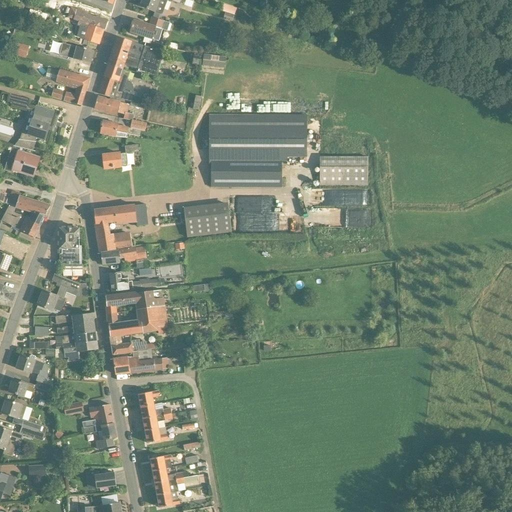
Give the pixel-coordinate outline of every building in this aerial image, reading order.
[(58,0),(33,0),(31,5),(54,12),(58,0)] [(162,16),(167,1),(164,0),(143,0),(141,7),(162,16)] [(224,4),(223,11),(236,14),(238,7),(224,4)] [(83,40),(99,45),(104,30),(106,30),(108,22),(87,15),(88,13),(72,8),(68,18),(74,20),(74,21),(79,22),(78,26),(81,27),(78,37),(84,39),(83,40)] [(226,14),(224,19),(233,22),(234,16),(226,14)] [(150,26),(149,25),(135,21),(131,33),(145,37),(159,42),(163,30),(168,32),(170,23),(152,18),(150,26)] [(136,73),(137,73),(158,77),(165,53),(118,38),(109,66),(122,70),(124,66),(137,70),(136,73)] [(10,41),(6,53),(25,59),(29,47),(10,41)] [(63,44),(60,56),(91,64),(94,51),(77,47),(77,48),(63,44)] [(195,54),(194,57),(193,65),(201,66),(202,55),(195,54)] [(225,69),(226,58),(204,55),(203,66),(225,69)] [(126,101),(132,102),(142,105),(140,99),(139,96),(136,93),(134,91),(134,88),(133,85),(131,82),(128,81),(130,73),(122,70),(109,66),(100,95),(114,98),(126,101)] [(90,79),(61,71),(60,70),(57,82),(87,90),(90,79)] [(82,106),(84,98),(67,93),(65,101),(76,104),(82,106)] [(199,111),(202,97),(196,96),(194,110),(199,111)] [(110,100),(107,100),(98,98),(95,110),(104,112),(104,109),(125,114),(124,119),(133,121),(133,120),(135,115),(128,114),(130,105),(121,103),(110,100)] [(54,112),(37,107),(29,134),(23,132),(18,148),(34,152),(37,142),(35,142),(37,138),(46,140),(54,112)] [(209,157),(211,157),(282,158),(287,158),(307,158),(307,118),(209,117),(209,157)] [(133,120),(133,121),(131,128),(145,131),(147,124),(133,120)] [(101,134),(120,138),(126,138),(128,128),(118,126),(119,124),(104,121),(101,134)] [(126,154),(139,152),(139,145),(125,147),(126,154)] [(13,173),(14,171),(34,177),(40,159),(19,152),(16,163),(9,161),(6,171),(13,173)] [(121,154),(104,156),(106,169),(128,166),(126,154),(121,154)] [(282,188),(282,158),(211,157),(212,188),(282,188)] [(320,158),(320,186),(368,186),(368,158),(320,158)] [(46,216),(50,207),(21,199),(22,195),(14,192),(10,205),(10,206),(10,207),(46,216)] [(95,211),(96,225),(108,223),(117,223),(117,225),(137,223),(138,226),(149,225),(147,205),(95,211)] [(184,209),(188,238),(232,233),(229,205),(194,209),(193,207),(184,209)] [(20,231),(34,239),(41,226),(29,221),(30,218),(20,217),(14,212),(9,211),(10,207),(10,206),(6,212),(2,221),(20,231)] [(29,221),(41,226),(46,216),(10,207),(9,211),(14,212),(20,217),(30,218),(29,221)] [(60,262),(67,262),(67,263),(64,263),(63,276),(83,276),(83,263),(82,263),(82,246),(80,246),(80,229),(60,229),(60,262)] [(110,235),(97,237),(100,253),(101,253),(132,248),(131,233),(110,235)] [(121,259),(124,258),(125,263),(146,260),(146,256),(145,246),(132,248),(101,253),(103,264),(121,262),(121,259)] [(13,258),(0,252),(0,268),(7,272),(13,258)] [(113,292),(130,290),(151,288),(158,287),(158,283),(158,280),(150,281),(150,280),(140,281),(140,282),(133,283),(133,282),(129,282),(129,279),(123,280),(122,273),(111,275),(113,292)] [(68,289),(78,292),(81,284),(64,278),(57,297),(44,291),(38,306),(54,312),(55,309),(62,311),(66,300),(64,299),(68,289)] [(87,284),(81,284),(78,292),(76,296),(81,298),(88,297),(87,284)] [(140,310),(165,307),(163,291),(108,297),(107,296),(106,296),(108,306),(125,304),(125,302),(139,301),(140,310)] [(122,337),(159,332),(158,328),(168,326),(166,307),(165,307),(140,310),(141,322),(110,326),(111,337),(112,337),(112,338),(122,337)] [(93,315),(74,317),(74,315),(56,317),(57,324),(73,322),(74,326),(75,326),(75,327),(94,324),(93,315)] [(71,336),(95,332),(94,324),(75,327),(75,326),(74,326),(58,329),(58,335),(70,333),(71,336)] [(49,337),(50,328),(36,327),(35,337),(49,337)] [(63,349),(63,348),(64,348),(64,346),(78,344),(97,341),(95,332),(71,336),(65,336),(65,340),(62,341),(63,345),(56,346),(57,350),(63,349)] [(196,344),(206,342),(204,332),(195,334),(196,344)] [(131,344),(123,345),(113,346),(114,355),(133,353),(151,350),(157,349),(157,344),(147,345),(146,342),(140,342),(140,340),(131,341),(131,344)] [(78,344),(64,346),(64,348),(63,348),(63,349),(65,358),(68,357),(69,361),(80,360),(79,352),(98,350),(97,341),(78,344)] [(196,348),(190,349),(184,349),(186,360),(197,358),(196,348)] [(117,375),(131,374),(130,361),(139,360),(139,362),(162,359),(153,360),(151,350),(133,353),(134,358),(114,359),(117,375)] [(41,370),(38,382),(52,386),(54,380),(48,378),(48,366),(36,362),(37,359),(36,357),(32,356),(30,357),(30,359),(21,357),(17,369),(32,374),(34,368),(41,370)] [(130,361),(131,374),(155,371),(163,370),(169,369),(168,359),(162,360),(162,359),(139,362),(139,360),(130,361)] [(36,389),(50,393),(52,386),(38,382),(36,386),(22,381),(21,384),(13,381),(9,393),(25,398),(26,397),(30,399),(32,393),(34,394),(36,389)] [(161,397),(160,391),(139,395),(141,408),(155,405),(153,398),(161,397)] [(2,414),(18,419),(18,418),(23,420),(27,407),(7,401),(2,414)] [(66,415),(84,411),(82,403),(64,407),(66,415)] [(110,405),(89,409),(91,418),(94,417),(96,426),(84,429),(85,435),(103,431),(102,426),(114,424),(110,405)] [(155,405),(141,408),(143,420),(172,414),(171,409),(156,411),(155,405)] [(172,414),(143,420),(146,431),(159,429),(158,422),(173,420),(172,414)] [(25,420),(22,427),(45,435),(47,428),(25,420)] [(103,431),(104,440),(96,442),(98,450),(112,447),(110,440),(117,438),(114,424),(102,426),(103,431)] [(12,457),(16,446),(21,447),(24,436),(43,442),(45,435),(22,427),(20,434),(0,427),(0,449),(5,451),(4,454),(12,457)] [(166,428),(159,429),(146,431),(148,444),(169,440),(166,428)] [(152,456),(152,459),(151,460),(153,472),(166,470),(172,468),(171,461),(172,461),(171,456),(158,458),(157,455),(152,456)] [(187,465),(199,463),(197,456),(185,459),(187,465)] [(45,466),(29,467),(30,478),(46,477),(45,466)] [(166,470),(153,472),(155,484),(184,479),(183,473),(168,476),(166,470)] [(0,500),(1,501),(4,493),(6,493),(8,492),(8,489),(7,488),(6,486),(9,476),(0,473),(0,500)] [(97,489),(116,486),(117,486),(115,473),(95,476),(97,489)] [(184,479),(155,484),(158,496),(179,492),(178,485),(185,484),(199,482),(198,476),(184,479)] [(197,496),(209,494),(208,488),(196,490),(197,496)] [(179,492),(158,496),(160,508),(180,504),(179,499),(178,499),(177,492),(179,492)] [(120,511),(120,510),(121,509),(121,506),(119,505),(119,503),(103,506),(104,511),(100,511),(92,511),(92,508),(79,509),(78,511),(120,511)]
